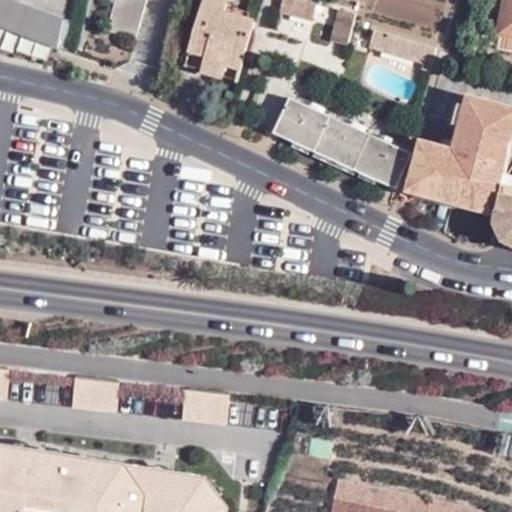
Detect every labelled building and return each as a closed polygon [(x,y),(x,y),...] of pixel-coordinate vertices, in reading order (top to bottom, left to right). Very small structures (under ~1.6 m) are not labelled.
[(0,0),(0,26),(10,30),(58,48),(59,39),(64,19),(10,0),(0,0)] [(146,0),(115,0),(108,30),(135,38),(146,0)] [(204,0),(185,69),(237,84),(251,37),(255,20),(226,12),(228,2),(222,0),(204,0)] [(283,0),(280,14),(290,16),(294,0),(283,0)] [(298,0),(294,0),(290,16),(312,23),(317,6),(298,0)] [(511,0),(502,0),(495,46),(511,49),(511,0)] [(356,13),(338,9),(329,40),(348,45),(356,13)] [(64,19),(59,39),(71,41),(75,22),(64,19)] [(370,48),(380,51),(385,35),(375,31),(370,48)] [(380,51),(415,62),(420,45),(385,35),(380,51)] [(420,45),(415,62),(424,64),(423,70),(432,72),(437,50),(420,45)] [(412,155),(290,99),(275,132),(396,188),(412,155)] [(500,218),(508,178),(511,155),(511,108),(469,99),(458,156),(419,147),(406,197),(416,199),(418,190),(492,206),(491,216),(500,218)] [(511,178),(508,178),(500,218),(497,230),(510,246),(511,247),(511,178)] [(416,199),(491,216),(492,206),(418,190),(416,199)] [(0,401),(8,402),(12,371),(0,370),(0,401)] [(118,414),(121,385),(76,380),(73,408),(118,414)] [(228,428),(231,399),(186,393),(182,423),(228,428)] [(329,460),(333,444),(311,440),(308,456),(329,460)] [(0,511),(226,511),(227,505),(206,478),(197,476),(196,488),(151,480),(152,469),(127,465),(117,463),(116,475),(54,465),(56,454),(0,445),(0,511)] [(117,463),(56,454),(54,465),(116,475),(117,463)] [(196,488),(197,476),(152,469),(151,480),(196,488)] [(481,511),(334,482),(327,511),(481,511)]
